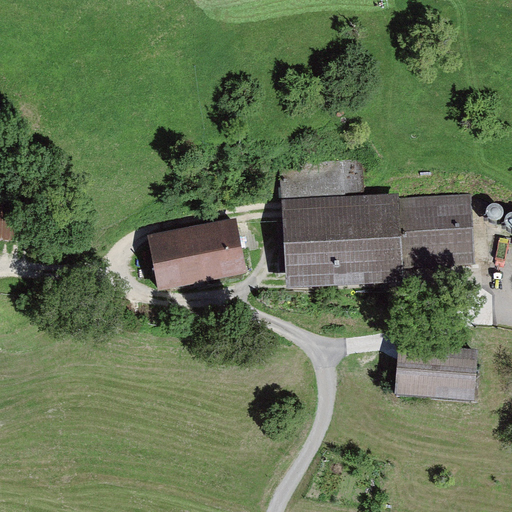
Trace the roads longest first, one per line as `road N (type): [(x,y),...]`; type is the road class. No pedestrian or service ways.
road 1 (track): [(276,511),(324,421),(325,359),(227,303)]
road 2 (track): [(325,359),(436,324),(511,325)]
